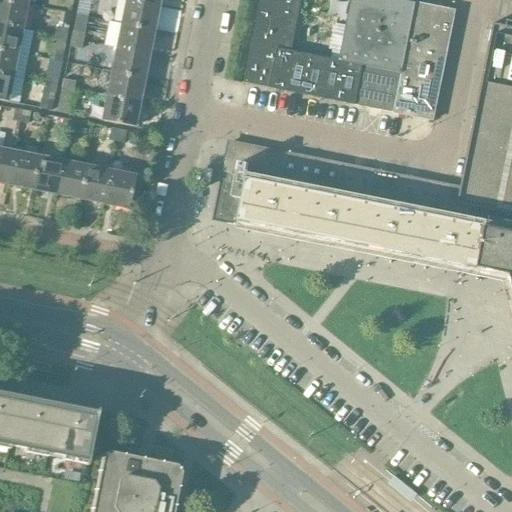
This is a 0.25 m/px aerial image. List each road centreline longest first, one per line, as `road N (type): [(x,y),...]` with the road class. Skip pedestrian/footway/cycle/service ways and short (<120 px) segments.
road 1 (residential): [(159,258),(214,279),(496,511)]
road 2 (residential): [(188,114),(441,162),(475,0)]
road 3 (tertiary): [(294,475),(135,346)]
road 4 (tertiary): [(125,363),(280,492)]
road 5 (residential): [(159,258),(188,114)]
